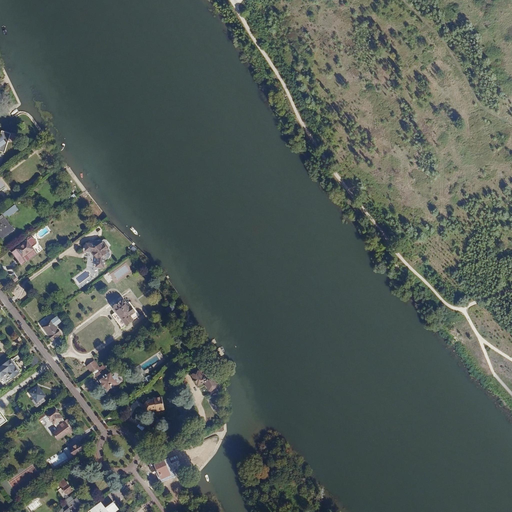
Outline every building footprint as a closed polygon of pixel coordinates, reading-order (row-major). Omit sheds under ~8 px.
[(0,152),(4,154),(10,135),(1,133),(0,135),(0,152)] [(3,212),(6,218),(19,210),(16,205),(3,212)] [(3,215),(0,216),(0,234),(2,237),(13,229),(3,215)] [(32,245),(28,240),(17,249),(23,256),(34,248),(32,245)] [(101,269),(102,262),(104,261),(105,260),(106,259),(106,257),(105,255),(106,255),(104,252),(104,250),(101,246),(100,246),(98,244),(98,245),(96,243),(93,243),(91,244),(90,246),(83,245),(81,247),(81,251),(82,253),(89,254),(93,261),(93,268),(94,271),(98,271),(101,269)] [(122,328),(141,315),(130,301),(127,304),(124,299),(114,307),(117,311),(112,315),(122,328)] [(52,321),(44,327),(54,340),(62,334),(52,321)] [(177,334),(168,322),(156,332),(165,344),(177,334)] [(20,372),(11,360),(0,368),(0,374),(2,378),(10,372),(14,377),(20,372)] [(95,361),(88,366),(93,373),(100,368),(95,361)] [(214,373),(211,368),(210,368),(209,366),(206,367),(205,364),(202,365),(203,368),(199,370),(199,369),(192,372),(196,383),(203,380),(207,389),(210,390),(215,388),(216,385),(211,374),(214,373)] [(112,372),(99,380),(107,392),(120,384),(112,372)] [(45,395),(38,386),(30,392),(37,401),(45,395)] [(157,410),(156,409),(159,405),(161,408),(167,403),(157,394),(152,399),(154,401),(151,404),(150,403),(148,406),(147,413),(156,414),(157,410)] [(0,410),(0,425),(0,426),(8,421),(0,410)] [(58,414),(57,415),(55,413),(51,416),(64,432),(58,436),(63,443),(72,436),(74,438),(78,435),(74,429),(64,416),(62,418),(58,414)] [(82,432),(77,426),(74,429),(78,435),(82,432)] [(78,445),(69,452),(74,459),(83,452),(78,445)] [(177,476),(174,468),(177,466),(176,462),(172,464),(169,458),(155,465),(156,467),(154,468),(155,471),(157,470),(161,479),(166,477),(167,480),(177,476)] [(73,491),(69,485),(70,484),(67,481),(66,482),(64,479),(56,485),(67,501),(72,497),(71,496),(69,497),(68,494),(73,491)] [(76,511),(75,510),(76,508),(73,505),(79,500),(77,497),(74,499),(72,497),(67,501),(66,502),(70,507),(71,506),(65,511),(63,507),(56,511),(76,511)] [(110,511),(113,511),(109,506),(105,500),(95,508),(96,509),(92,511),(110,511)] [(116,501),(109,506),(113,511),(117,511),(122,509),(116,501)]
